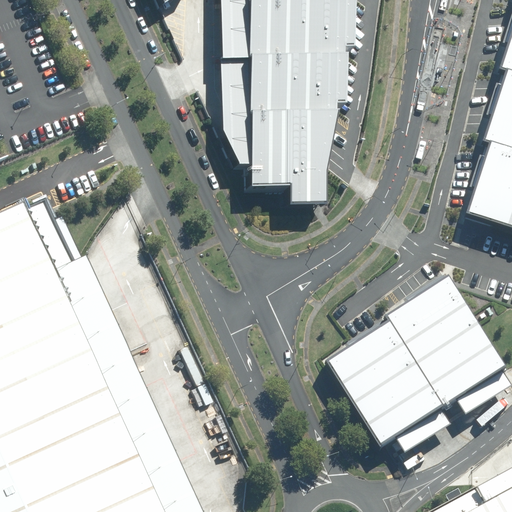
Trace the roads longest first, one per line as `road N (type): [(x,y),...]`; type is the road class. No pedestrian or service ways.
road 1 (unclassified): [(256,299),(325,260),(365,225),(394,178),(432,0)]
road 2 (unclassified): [(220,316),(68,0)]
road 3 (unclassified): [(116,0),(256,299)]
road 4 (unclassified): [(256,299),(348,494)]
road 5 (unclassified): [(297,511),(267,417),(220,316)]
